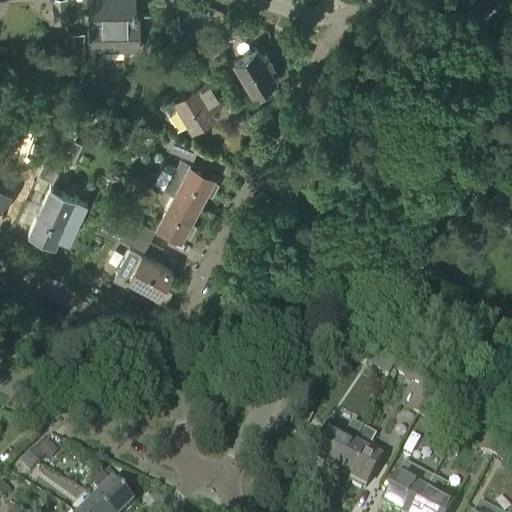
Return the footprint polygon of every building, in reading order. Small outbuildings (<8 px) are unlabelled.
[(52,0),(53,25),(67,25),(67,0),(52,0)] [(134,16),(134,0),(89,0),(89,29),(87,29),(87,36),(91,36),(91,51),(138,50),(138,16),(134,16)] [(167,47),(180,46),(178,18),(166,18),(167,47)] [(69,67),(84,67),(83,34),(69,34),(69,67)] [(260,56),(256,49),(233,62),(250,93),(274,79),(268,69),(271,66),(264,54),(260,56)] [(64,83),(65,70),(46,70),(46,82),(64,83)] [(190,128),(213,115),(209,109),(219,103),(206,80),(173,99),(165,104),(164,109),(170,119),(175,120),(183,116),(190,128)] [(74,161),(82,144),(57,133),(37,176),(52,183),(64,157),(74,161)] [(198,148),(171,138),(166,149),(193,160),(198,148)] [(188,164),(180,159),(175,167),(170,165),(165,164),(162,167),(153,182),(164,188),(162,190),(171,195),(172,194),(196,207),(213,176),(189,163),(188,164)] [(24,201),(34,180),(22,175),(13,196),(24,201)] [(61,192),(50,187),(50,186),(49,186),(27,233),(53,245),(57,237),(68,242),(86,203),(61,192)] [(179,239),(196,207),(172,194),(171,195),(154,226),(179,239)] [(149,241),(155,230),(130,217),(124,228),(149,241)] [(144,251),(149,241),(124,228),(119,238),(144,251)] [(158,296),(171,272),(129,249),(116,273),(158,296)] [(393,372),(399,362),(374,349),(369,359),(393,372)] [(429,394),(436,381),(401,364),(395,376),(403,379),(402,382),(410,386),(412,383),(420,387),(407,413),(417,418),(430,394),(429,394)] [(429,424),(446,388),(440,384),(434,397),(430,394),(417,418),(429,424)] [(304,412),(298,423),(306,427),(312,417),(304,412)] [(490,458),(510,421),(504,418),(495,437),(488,434),(479,452),(490,458)] [(503,464),(511,445),(511,421),(510,421),(490,458),(503,464)] [(346,461),(362,430),(351,424),(346,434),(329,425),(310,460),(335,473),(343,459),(346,461)] [(379,462),(368,456),(372,448),(369,447),(374,437),(362,430),(346,461),(343,459),(335,473),(365,489),(379,462)] [(56,451),(46,442),(38,450),(48,459),(56,451)] [(34,450),(27,457),(36,467),(44,460),(34,450)] [(27,457),(19,464),(29,474),(36,467),(27,457)] [(416,508),(432,479),(404,464),(381,507),(390,511),(410,511),(413,506),(416,508)] [(109,486),(100,476),(90,486),(99,495),(93,501),(103,511),(124,511),(131,506),(110,484),(109,486)] [(447,511),(450,508),(453,503),(442,497),(447,487),(432,479),(416,508),(413,506),(410,511),(447,511)] [(0,498),(2,501),(10,493),(1,484),(0,484),(0,498)] [(103,511),(93,501),(81,511),(103,511)] [(495,511),(479,503),(474,511),(495,511)]
